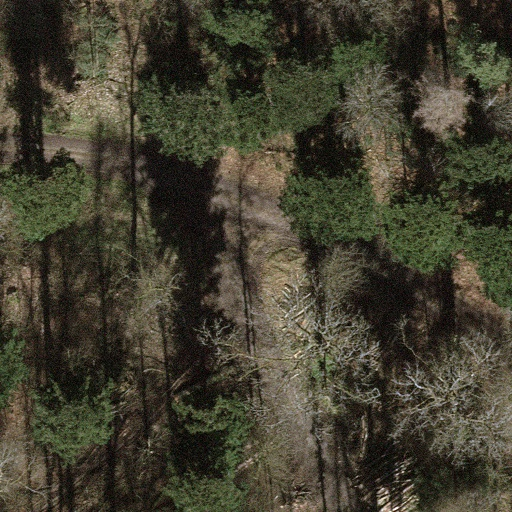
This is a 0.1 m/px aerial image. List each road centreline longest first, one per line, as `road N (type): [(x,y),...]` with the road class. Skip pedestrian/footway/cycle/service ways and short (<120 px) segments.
road 1 (track): [(511,344),(374,258),(164,158),(0,145)]
road 2 (track): [(356,511),(228,315),(164,158)]
